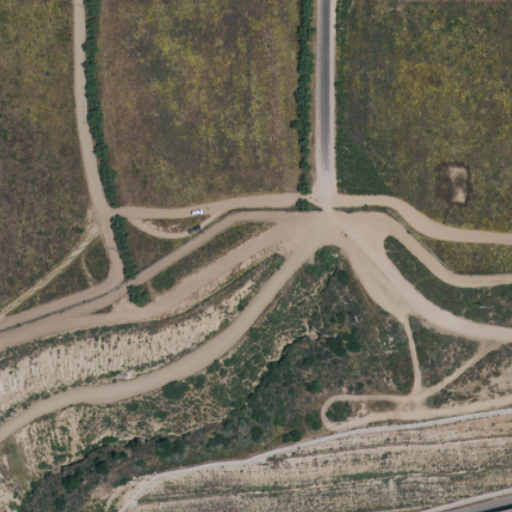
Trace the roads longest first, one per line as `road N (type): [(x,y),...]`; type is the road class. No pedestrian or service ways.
road 1 (track): [(77,0),(76,93),(98,214),(326,199)]
road 2 (track): [(0,439),(67,395),(115,394),(189,368),(238,330),(328,233),(326,199)]
road 3 (track): [(320,234),(287,235),(165,310),(0,345)]
road 4 (track): [(287,235),(280,222),(239,216),(123,291),(0,337)]
road 5 (track): [(328,233),(348,234),(414,302),(446,322),(511,335)]
road 6 (track): [(326,199),(329,0)]
road 7 (track): [(511,241),(428,231),(393,203),(326,199)]
road 8 (track): [(98,214),(116,273),(101,287),(0,322)]
road 9 (track): [(348,234),(394,231),(463,282),(511,279)]
